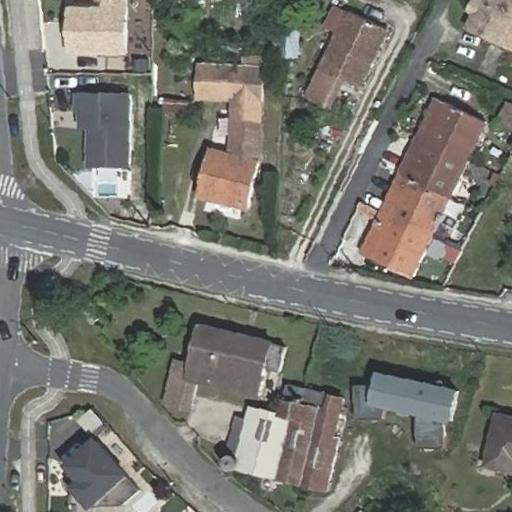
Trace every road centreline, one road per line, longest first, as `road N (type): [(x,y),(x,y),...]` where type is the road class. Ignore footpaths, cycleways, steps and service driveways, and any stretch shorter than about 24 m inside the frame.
road 1 (tertiary): [(511,324),(301,290),(7,215)]
road 2 (residential): [(4,360),(103,371),(259,511)]
road 3 (unclassified): [(4,360),(7,215)]
